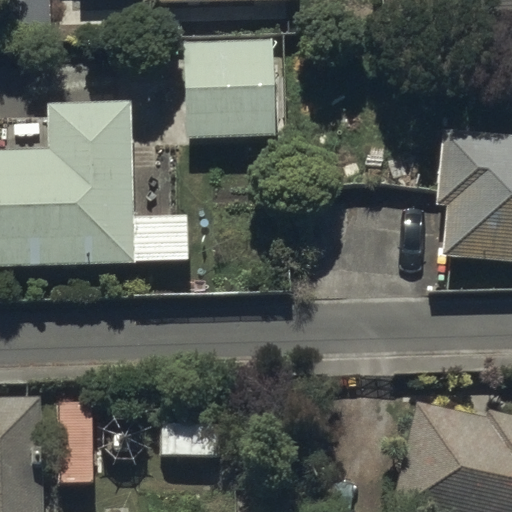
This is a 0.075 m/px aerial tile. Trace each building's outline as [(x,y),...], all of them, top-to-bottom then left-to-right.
[(46,0),(0,0),(0,38),(47,38),(46,0)] [(139,0),(140,16),(294,15),(293,0),(139,0)] [(511,0),(398,0),(400,24),(511,19),(511,0)] [(270,57),(182,60),(185,151),(273,148),(270,57)] [(0,162),(0,279),(135,278),(132,118),(45,119),(46,162),(0,162)] [(511,146),(438,142),(433,217),(446,218),(443,270),(511,274),(511,146)] [(88,399),(58,401),(62,494),(92,492),(88,399)] [(0,511),(41,511),(37,409),(0,409),(0,511)] [(488,428),(416,413),(394,511),(511,511),(511,429),(489,424),(488,428)] [(218,431),(162,430),(162,467),(217,468),(218,431)]
